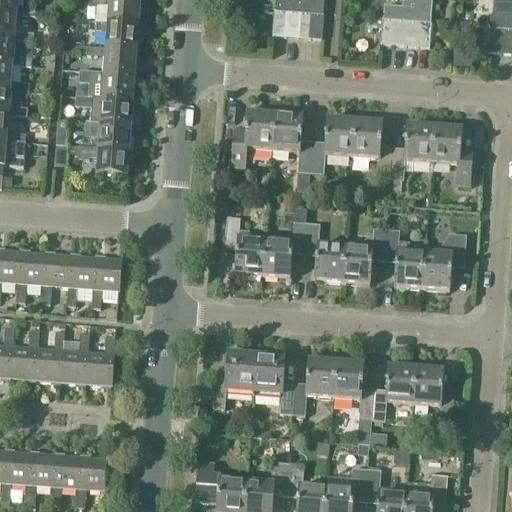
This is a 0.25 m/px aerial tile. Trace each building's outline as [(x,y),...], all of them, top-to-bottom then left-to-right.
[(0,0),(0,18),(17,20),(35,21),(36,11),(18,10),(18,0),(0,0)] [(142,4),(110,1),(92,0),(91,10),(109,11),(107,26),(140,29),(142,4)] [(288,18),(300,19),(312,20),(325,20),(325,18),(324,18),(325,0),(295,0),(296,2),(277,1),(276,14),(275,14),(275,17),(288,18)] [(432,26),(433,0),(403,0),(402,11),(384,9),(383,25),(396,26),(408,26),(420,27),(432,28),(432,26)] [(490,34),(503,35),(511,35),(511,0),(495,0),(494,18),(492,18),(491,31),(490,31),(490,34)] [(286,41),(288,18),(275,17),(273,40),(286,41)] [(17,20),(0,18),(0,43),(15,45),(17,20)] [(286,41),(298,42),(300,19),(288,18),(286,41)] [(310,43),(312,20),(300,19),(298,42),(310,43)] [(325,20),(312,20),(310,43),(323,44),(325,20)] [(106,52),(138,54),(140,29),(107,26),(90,25),(89,35),(107,37),(106,52)] [(394,49),(396,26),(383,25),(381,48),(394,49)] [(394,49),(406,50),(408,26),(396,26),(394,49)] [(418,51),(420,27),(408,26),(406,50),(418,51)] [(432,28),(420,27),(418,51),(430,52),(432,28)] [(501,58),(503,35),(490,34),(488,57),(501,58)] [(501,58),(511,58),(511,35),(503,35),(501,58)] [(23,37),(23,45),(33,46),(34,38),(23,37)] [(0,43),(0,69),(13,70),(32,71),(32,63),(14,61),(15,45),(0,43)] [(88,50),(87,59),(98,60),(99,51),(88,50)] [(104,77),(136,79),(138,54),(106,52),(104,77)] [(453,57),(453,69),(472,70),(472,57),(453,57)] [(13,70),(0,69),(0,94),(12,95),(13,70)] [(102,103),(134,105),(136,79),(104,77),(102,103)] [(30,88),(20,87),(19,96),(30,97),(30,88)] [(0,94),(0,119),(10,121),(28,122),(28,113),(10,111),(12,95),(0,94)] [(100,128),(132,131),(134,105),(102,103),(76,101),(75,111),(92,112),(91,127),(91,128),(100,128)] [(246,153),(272,155),(275,119),(248,117),(246,141),(234,140),(232,172),(245,173),(246,153)] [(9,137),(10,121),(0,119),(0,144),(8,145),(9,137)] [(304,121),(275,119),(272,155),(300,158),(299,177),(312,178),(315,146),(302,145),(304,121)] [(58,123),(56,149),(67,150),(67,124),(58,123)] [(326,147),(315,146),(312,178),(325,179),(327,159),(352,161),(355,125),(328,123),(326,147)] [(383,128),(355,125),(352,161),(380,163),(378,183),(391,184),(394,152),(381,151),(383,128)] [(99,153),(130,155),(132,131),(100,128),(91,128),(91,127),(88,126),(87,141),(98,142),(97,153),(99,153)] [(406,153),(394,152),(391,184),(393,184),(394,184),(397,184),(402,185),(405,185),(406,166),(432,168),(435,131),(407,129),(406,153)] [(463,133),(435,131),(432,168),(460,170),(458,189),(471,190),(473,158),(461,157),(463,133)] [(16,137),(15,146),(26,147),(27,138),(16,137)] [(8,145),(0,144),(0,171),(6,172),(6,171),(24,173),(25,164),(26,147),(15,146),(8,145)] [(56,149),(54,170),(67,171),(68,157),(80,158),(79,163),(90,164),(90,162),(91,152),(67,150),(56,149)] [(130,155),(99,153),(97,153),(95,177),(129,180),(130,155)] [(299,177),(298,192),(309,192),(310,178),(299,177)] [(393,184),(392,193),(402,194),(402,185),(397,184),(394,184),(393,184)] [(236,279),(262,281),(265,245),(248,243),(249,234),(239,234),(240,223),(228,222),(226,254),(237,255),(236,279)] [(293,247),(265,245),(262,281),(291,283),(293,259),(305,260),(308,228),(294,227),(293,247)] [(308,228),(305,260),(317,261),(315,284),(343,287),(346,251),(319,249),(321,229),(316,229),(308,228)] [(373,265),(385,266),(388,234),(374,233),(373,243),(368,242),(360,248),(360,252),(346,251),(343,287),(371,289),(373,265)] [(425,257),(408,256),(409,246),(399,246),(400,235),(388,234),(385,266),(396,267),(394,291),(422,293),(425,257)] [(425,257),(422,293),(450,295),(452,271),(464,272),(466,240),(448,239),(439,252),(438,258),(425,257)] [(21,257),(0,254),(0,286),(19,288),(21,257)] [(21,257),(19,288),(43,290),(46,258),(21,257)] [(46,258),(43,290),(68,292),(71,260),(46,258)] [(71,260),(68,292),(93,294),(94,262),(71,260)] [(121,264),(94,262),(93,294),(119,296),(121,264)] [(17,295),(17,306),(25,307),(26,296),(17,295)] [(42,297),(41,308),(50,308),(51,298),(42,297)] [(68,299),(67,310),(76,310),(76,300),(68,299)] [(93,301),(92,312),(101,312),(101,302),(93,301)] [(6,332),(5,342),(13,343),(14,332),(6,332)] [(31,334),(30,344),(39,345),(40,334),(31,334)] [(56,336),(55,346),(64,347),(65,336),(56,336)] [(82,338),(81,348),(89,349),(90,338),(82,338)] [(107,340),(106,350),(114,351),(115,340),(107,340)] [(13,351),(0,350),(0,382),(11,383),(13,351)] [(11,383),(36,385),(38,353),(13,351),(11,383)] [(64,355),(38,353),(36,385),(61,387),(64,355)] [(89,357),(64,355),(61,387),(86,389),(89,357)] [(115,359),(89,357),(86,389),(112,391),(115,359)] [(254,395),(257,359),(229,357),(227,381),(216,380),(213,412),(225,413),(227,393),(254,395)] [(285,361),(257,359),(254,395),(282,397),(281,417),(292,418),(295,386),(283,385),(285,361)] [(333,401),(336,365),(309,363),(307,387),(295,386),(292,418),(305,419),(307,399),(333,401)] [(360,424),(372,425),(374,392),(363,392),(365,367),(336,365),(333,401),(361,403),(360,424)] [(374,392),(372,425),(384,426),(386,405),(413,407),(416,371),(389,369),(387,393),(374,392)] [(416,371),(413,407),(441,409),(439,430),(452,431),(455,398),(442,397),(444,373),(416,371)] [(5,455),(3,487),(28,489),(31,457),(5,455)] [(31,457),(28,489),(53,491),(56,459),(31,457)] [(56,459),(53,491),(78,493),(81,461),(56,459)] [(81,461),(78,493),(105,495),(106,463),(81,461)] [(244,511),(247,485),(220,482),(220,479),(215,478),(216,467),(199,466),(196,505),(218,506),(217,511),(244,511)] [(273,511),(275,499),(286,500),(288,468),(274,467),(272,486),(247,485),(244,511),(273,511)] [(288,468),(286,500),(298,501),(297,511),(324,511),(327,491),(327,480),(305,478),(305,469),(288,468)] [(353,511),(354,506),(366,507),(368,474),(354,473),(354,482),(327,480),(327,491),(324,511),(353,511)] [(405,511),(407,497),(381,495),(382,475),(368,474),(366,507),(379,508),(378,511),(405,511)] [(431,499),(407,497),(405,511),(446,511),(448,480),(432,479),(431,499)] [(2,494),(2,505),(10,506),(11,495),(2,494)] [(27,496),(26,507),(35,508),(36,497),(27,496)] [(53,498),(52,509),(61,510),(61,499),(53,498)] [(78,500),(77,511),(86,511),(86,501),(78,500)]
